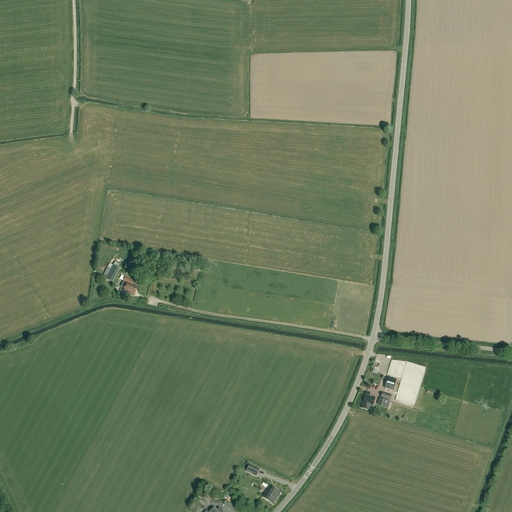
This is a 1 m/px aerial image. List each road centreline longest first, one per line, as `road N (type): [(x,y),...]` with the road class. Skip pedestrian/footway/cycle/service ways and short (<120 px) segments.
road 1 (tertiary): [(373,336),(408,0)]
road 2 (tertiary): [(276,511),(328,443),(373,336)]
road 3 (unclassified): [(373,336),(511,352)]
